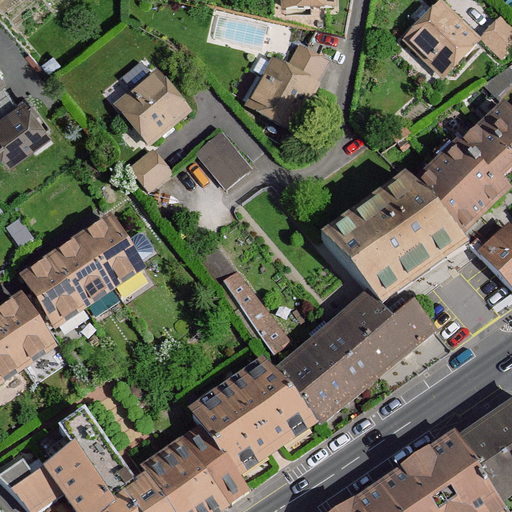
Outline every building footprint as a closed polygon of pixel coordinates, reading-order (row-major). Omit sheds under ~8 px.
[(286,0),(287,10),(333,8),(332,0),(286,0)] [(478,44),(442,9),(409,42),(433,66),(438,60),(451,73),(478,44)] [(511,52),(511,31),(501,21),(482,41),(503,62),(511,52)] [(302,49),(289,73),(315,88),(328,64),(306,52),(302,49)] [(282,72),(262,61),(255,74),(267,81),(252,110),(291,132),(305,109),(316,88),(315,88),(289,73),(283,70),(282,72)] [(123,81),(136,97),(156,81),(143,65),(123,81)] [(138,105),(125,116),(150,145),(189,114),(159,78),(156,81),(136,97),(134,99),(138,105)] [(0,100),(9,93),(0,81),(0,100)] [(0,118),(18,105),(9,93),(0,100),(0,118)] [(0,118),(0,144),(11,160),(47,134),(41,126),(23,101),(18,105),(0,118)] [(437,170),(483,218),(505,197),(496,187),(511,171),(511,116),(508,112),(499,118),(462,152),(460,149),(437,170)] [(411,136),(405,129),(393,140),(399,145),(411,136)] [(222,137),(198,157),(218,180),(241,161),(222,137)] [(172,175),(155,154),(132,173),(150,195),(172,175)] [(241,161),(218,180),(227,191),(250,173),(241,161)] [(416,191),(461,239),(483,218),(437,170),(416,191)] [(374,301),(379,307),(393,295),(466,244),(461,239),(416,191),(413,188),(401,200),(393,205),(391,203),(348,233),(350,235),(329,250),(374,301)] [(142,270),(111,224),(82,244),(114,289),(142,270)] [(486,256),(482,260),(511,292),(511,233),(511,232),(486,256)] [(470,249),(482,260),(486,256),(484,250),(489,246),(480,236),(477,239),(478,241),(470,249)] [(84,309),(114,289),(82,244),(54,263),(84,309)] [(56,328),(84,309),(54,263),(26,282),(35,296),(56,328)] [(225,286),(275,357),(290,346),(237,278),(225,286)] [(374,301),(339,330),(381,378),(417,350),(395,325),(379,307),(374,301)] [(52,349),(21,303),(0,318),(0,332),(23,368),(52,349)] [(415,309),(395,325),(417,350),(437,333),(415,309)] [(334,334),(280,380),(316,422),(322,428),(381,378),(339,330),(334,334)] [(0,384),(23,368),(0,332),(0,384)] [(316,422),(280,380),(270,368),(195,420),(209,440),(235,476),(316,422)] [(89,393),(77,375),(70,379),(83,397),(89,393)] [(511,511),(511,411),(460,446),(503,511),(511,511)] [(112,508),(137,489),(85,415),(60,432),(75,453),(47,472),(65,497),(75,511),(113,511),(114,511),(112,508)] [(235,476),(209,440),(187,454),(228,509),(249,494),(235,476)] [(503,511),(460,446),(457,441),(351,511),(503,511)] [(222,511),(228,509),(187,454),(175,462),(148,482),(168,511),(222,511)] [(43,511),(65,497),(47,472),(35,480),(24,464),(0,481),(0,483),(27,511),(43,511)] [(168,511),(148,482),(137,489),(112,508),(114,511),(113,511),(168,511)]
